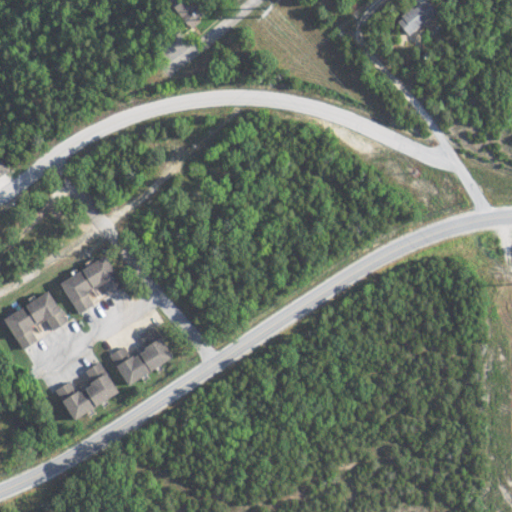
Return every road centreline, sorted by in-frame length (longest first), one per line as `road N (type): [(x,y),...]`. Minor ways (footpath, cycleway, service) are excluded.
road 1 (residential): [(0,198),(51,157),(113,124),(152,108),(226,99),(318,109),(455,167),(485,221),(511,217)]
road 2 (residential): [(485,221),(378,258),(68,459),(0,490)]
road 3 (residential): [(105,224),(161,298),(48,366)]
road 4 (residential): [(51,157),(105,224),(0,291)]
